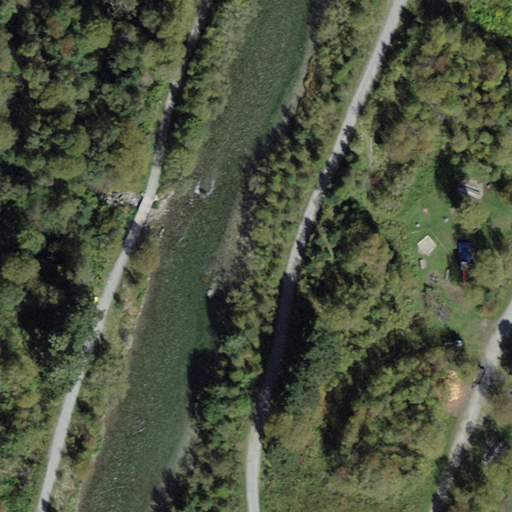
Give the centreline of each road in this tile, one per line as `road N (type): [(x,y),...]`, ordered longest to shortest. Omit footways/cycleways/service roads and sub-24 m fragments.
road 1 (track): [(259,511),(254,440),(293,271),(401,0)]
road 2 (track): [(511,312),(435,511)]
